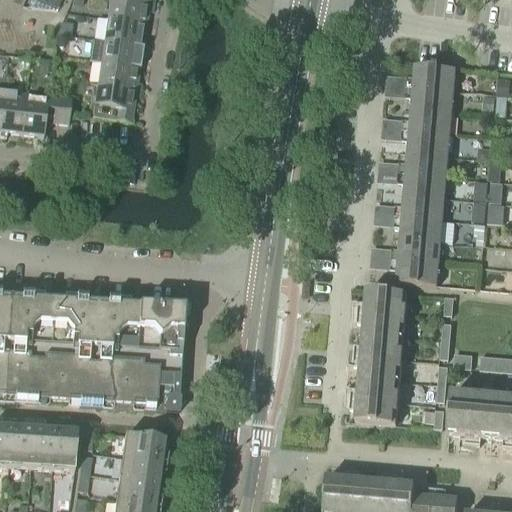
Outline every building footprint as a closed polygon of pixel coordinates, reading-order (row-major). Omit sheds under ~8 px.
[(61,1),(59,0),(50,0),(47,9),(55,12),(61,1)] [(109,0),(109,2),(152,8),(153,2),(149,1),(149,0),(109,0)] [(151,15),(152,8),(109,2),(106,22),(145,28),(147,15),(151,15)] [(143,44),(145,28),(106,22),(103,44),(146,50),(147,44),(143,44)] [(145,58),(146,50),(103,44),(91,42),(88,63),(100,65),(138,71),(140,57),(145,58)] [(136,87),(138,71),(100,65),(96,87),(139,94),(140,87),(136,87)] [(405,82),(404,93),(452,97),(454,74),(418,71),(414,71),(413,83),(405,82)] [(138,101),(139,94),(96,87),(91,120),(130,126),(134,100),(138,101)] [(20,139),(25,98),(6,96),(6,91),(4,91),(0,123),(0,141),(4,142),(5,137),(20,139)] [(450,118),(452,97),(404,93),(403,103),(411,103),(410,115),(450,118)] [(59,102),(25,98),(20,139),(42,141),(44,126),(56,127),(59,102)] [(70,103),(59,102),(56,127),(66,129),(68,117),(70,103)] [(449,140),(450,118),(410,115),(409,126),(402,125),(401,136),(449,140)] [(447,161),(449,140),(401,136),(400,146),(407,146),(406,158),(447,161)] [(445,183),(447,161),(406,158),(405,169),(398,168),(397,179),(445,183)] [(443,204),(445,183),(397,179),(396,189),(403,189),(402,201),(443,204)] [(476,183),(475,223),(488,223),(488,184),(476,183)] [(502,206),(503,185),(492,184),(490,205),(502,206)] [(441,226),(443,204),(402,201),(401,212),(394,211),(393,222),(441,226)] [(439,247),(441,226),(393,222),(392,232),(399,232),(398,244),(439,247)] [(437,269),(439,247),(398,244),(398,255),(390,254),(389,265),(437,269)] [(436,291),(437,269),(389,265),(388,275),(396,275),(395,287),(436,291)] [(352,308),(351,316),(404,320),(406,299),(365,295),(364,307),(352,306),(352,308)] [(179,373),(182,325),(183,312),(95,307),(95,312),(75,311),(75,306),(52,304),(51,309),(32,308),(32,303),(0,300),(0,401),(26,403),(26,398),(46,399),(45,404),(79,406),(79,411),(100,412),(101,408),(155,411),(157,381),(173,382),(173,377),(177,373),(179,373)] [(444,302),(443,311),(452,312),(452,303),(444,302)] [(451,321),(452,312),(443,311),(442,320),(451,321)] [(402,343),(404,320),(351,316),(351,324),(355,324),(355,327),(363,328),(362,339),(402,343)] [(442,328),(441,337),(449,337),(450,329),(442,328)] [(449,346),(449,337),(441,337),(441,345),(449,346)] [(400,365),(402,343),(362,339),(361,350),(353,350),(352,353),(348,353),(348,360),(400,365)] [(448,355),(449,346),(441,345),(440,354),(448,355)] [(447,364),(448,355),(440,354),(439,363),(447,364)] [(461,373),(462,359),(453,358),(452,372),(461,373)] [(471,360),(462,359),(461,373),(470,374),(471,360)] [(399,386),(400,365),(348,360),(347,369),(346,369),(346,370),(359,371),(358,382),(399,386)] [(488,376),(489,362),(480,361),(479,375),(488,376)] [(497,376),(498,363),(489,362),(488,376),(497,376)] [(505,377),(506,363),(498,363),(497,376),(505,377)] [(439,371),(438,380),(446,380),(446,372),(439,371)] [(445,389),(446,380),(438,380),(437,389),(445,389)] [(397,406),(399,386),(358,382),(357,393),(344,392),(344,393),(345,393),(344,402),(397,406)] [(444,398),(445,389),(437,389),(436,398),(444,398)] [(444,407),(444,398),(436,398),(436,407),(444,407)] [(467,453),(472,400),(450,398),(447,439),(459,440),(458,453),(459,453),(459,452),(467,453)] [(491,443),(495,402),(472,400),(467,453),(475,454),(475,449),(479,450),(480,442),(491,443)] [(395,430),(397,406),(344,402),(344,409),(348,410),(347,413),(356,414),(354,426),(395,430)] [(511,456),(511,403),(495,402),(491,443),(502,444),(501,452),(505,452),(504,456),(511,456)] [(435,416),(434,424),(442,425),(443,416),(435,416)] [(442,434),(442,425),(434,424),(433,433),(442,434)] [(0,471),(7,472),(10,426),(1,425),(0,431),(0,471)] [(29,473),(31,433),(19,432),(19,427),(10,426),(7,472),(29,473)] [(51,474),(53,429),(44,429),(43,434),(31,433),(29,473),(51,474)] [(63,430),(53,429),(51,474),(73,476),(75,436),(63,435),(63,430)] [(81,436),(80,445),(90,446),(91,437),(81,436)] [(123,439),(120,461),(165,466),(167,454),(162,453),(163,445),(123,439)] [(90,455),(90,446),(80,445),(80,454),(90,455)] [(81,460),(80,469),(89,470),(90,461),(81,460)] [(163,477),(165,466),(120,461),(117,483),(157,488),(158,476),(163,477)] [(88,478),(89,470),(80,469),(79,477),(88,478)] [(343,511),(347,472),(339,472),(339,471),(338,471),(337,484),(325,483),(322,511),(343,511)] [(366,511),(369,486),(357,486),(358,478),(355,477),(355,473),(347,472),(343,511),(366,511)] [(389,511),(393,476),(384,475),(384,480),(380,479),(380,487),(369,486),(366,511),(389,511)] [(410,511),(411,500),(412,500),(413,490),(401,489),(402,477),(400,477),(393,476),(389,511),(410,511)] [(87,487),(88,478),(79,477),(78,486),(87,487)] [(155,500),(157,488),(117,483),(114,504),(159,510),(160,500),(155,500)] [(86,496),(87,487),(78,486),(76,495),(86,496)] [(432,511),(434,494),(424,493),(423,501),(412,500),(411,500),(410,511),(432,511)] [(444,495),(434,494),(432,511),(455,511),(456,503),(444,502),(444,495)] [(75,502),(74,511),(83,511),(84,503),(75,502)]
